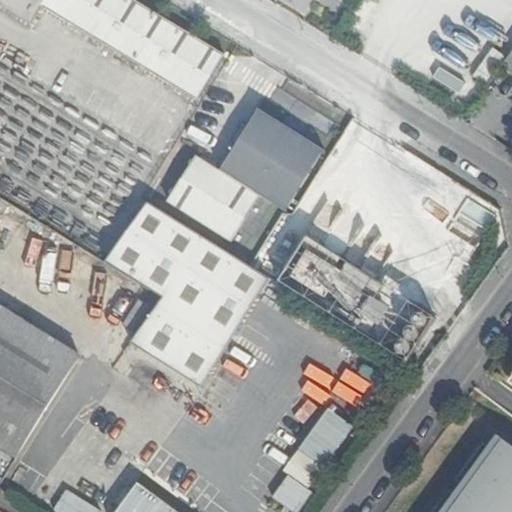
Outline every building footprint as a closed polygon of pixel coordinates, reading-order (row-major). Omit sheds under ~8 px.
[(5,0),(31,15),(40,0),(41,0),(196,94),(220,54),(132,0),(5,0)] [(416,51),(409,62),(462,95),(469,84),(416,51)] [(325,143),(258,102),(221,162),(288,203),(325,143)] [(262,190),(196,150),(170,193),(235,234),(262,190)] [(249,262),(147,197),(103,259),(165,298),(137,335),(157,347),(153,354),(206,385),(274,278),(249,262)] [(463,201),(457,234),(486,239),(491,206),(463,201)] [(443,318),(316,239),(289,280),(416,360),(443,318)] [(81,353),(0,303),(0,440),(20,453),(81,353)] [(353,424),(328,406),(299,447),(323,464),(353,424)] [(511,511),(511,456),(499,447),(491,458),(480,449),(452,487),(464,496),(458,504),(447,495),(434,511),(511,511)] [(297,511),(313,491),(287,472),(270,495),(283,504),(280,507),(285,511),(288,507),(293,511),(297,511)] [(172,511),(136,487),(116,511),(172,511)] [(66,492),(56,511),(105,511),(106,510),(66,492)]
